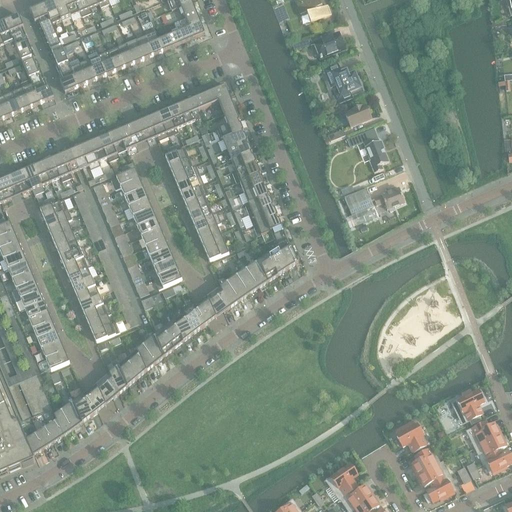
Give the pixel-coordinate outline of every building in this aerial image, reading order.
[(54,3),(53,3),(62,22),(71,18),(63,0),(60,0),(54,3)] [(63,0),(71,18),(73,23),(82,19),(74,0),(63,0)] [(74,0),(82,19),(92,15),(90,10),(85,0),(74,0)] [(85,0),(90,10),(99,6),(96,0),(85,0)] [(96,0),(99,6),(101,10),(110,6),(109,2),(107,0),(96,0)] [(190,0),(172,0),(163,4),(163,5),(168,3),(172,13),(193,4),(192,3),(191,4),(190,1),(191,0),(190,0)] [(322,10),(321,8),(322,8),(319,0),(297,0),(294,1),(300,16),(308,13),(309,14),(307,15),(311,24),(331,16),(328,7),(322,10)] [(44,7),(50,22),(52,26),(53,26),(62,22),(53,3),(44,7)] [(193,4),(172,13),(181,10),(185,19),(189,29),(201,25),(193,4)] [(289,20),(284,5),(274,9),(280,23),(289,20)] [(31,12),(30,12),(35,24),(39,22),(40,26),(50,22),(44,7),(31,13),(31,12)] [(18,18),(6,23),(12,38),(22,34),(20,30),(24,29),(19,17),(18,18)] [(50,22),(40,26),(51,51),(61,47),(53,26),(52,26),(50,22)] [(5,24),(0,25),(0,36),(4,46),(13,43),(14,42),(12,38),(6,23),(5,23),(5,24)] [(189,29),(179,33),(184,45),(205,36),(201,25),(189,29)] [(154,29),(153,29),(164,54),(184,45),(179,33),(169,38),(164,26),(161,28),(166,39),(159,42),(155,32),(154,29)] [(153,29),(144,33),(154,58),(164,54),(153,29)] [(135,37),(145,62),(154,58),(144,33),(143,33),(145,38),(137,42),(135,37)] [(22,34),(12,38),(14,42),(13,43),(22,63),(32,59),(22,34)] [(345,51),(339,35),(315,44),(321,60),(325,59),(326,59),(330,58),(330,56),(345,51)] [(135,37),(125,41),(135,66),(145,62),(135,37)] [(295,53),(313,46),(310,40),(293,47),(295,53)] [(117,47),(116,47),(126,69),(135,66),(125,41),(127,46),(118,50),(117,47)] [(116,47),(107,51),(117,73),(126,69),(116,47)] [(62,49),(52,54),(63,79),(73,74),(71,70),(62,49)] [(108,54),(99,58),(107,77),(117,73),(107,51),(106,51),(108,54)] [(97,54),(88,58),(90,62),(98,81),(107,77),(99,58),(97,54)] [(33,62),(23,66),(30,82),(34,91),(44,86),(33,62)] [(90,62),(80,66),(88,85),(98,81),(90,62)] [(71,70),(73,74),(79,89),(88,85),(80,66),(71,70)] [(364,94),(358,79),(356,80),(355,75),(348,78),(347,73),(342,75),(338,66),(324,72),(331,90),(337,87),(341,95),(334,98),(337,106),(353,100),(352,98),(364,94)] [(64,82),(60,84),(65,95),(79,89),(73,74),(63,79),(64,82)] [(30,82),(21,85),(31,110),(40,106),(34,91),(30,82)] [(22,91),(13,94),(22,114),(31,110),(21,85),(20,86),(22,91)] [(44,86),(34,91),(40,106),(54,100),(49,88),(48,89),(46,85),(44,86)] [(230,99),(226,87),(205,96),(210,107),(219,104),(230,99)] [(13,94),(4,98),(12,118),(22,114),(13,94)] [(210,107),(205,96),(187,103),(192,115),(210,107)] [(0,115),(3,122),(12,118),(4,98),(0,99),(0,115)] [(240,122),(230,99),(219,104),(228,126),(228,127),(240,122)] [(196,123),(192,115),(187,103),(178,107),(186,127),(196,123)] [(186,127),(178,107),(168,111),(178,135),(179,135),(177,131),(186,127)] [(372,121),(366,107),(363,108),(363,107),(351,112),(351,113),(345,115),(351,129),(372,121)] [(178,135),(168,111),(159,115),(169,139),(178,135)] [(169,139),(159,115),(149,120),(157,139),(159,143),(169,139)] [(157,139),(149,120),(139,124),(148,143),(157,139)] [(244,132),(241,125),(240,126),(238,123),(240,123),(240,122),(228,127),(228,126),(215,131),(220,142),(244,132)] [(148,143),(139,124),(134,126),(119,133),(127,152),(142,145),(148,143)] [(208,134),(206,128),(199,131),(202,137),(208,134)] [(375,130),(347,141),(347,142),(348,142),(351,149),(364,144),(366,149),(365,149),(370,162),(370,163),(371,163),(371,164),(373,170),(372,170),(373,171),(374,170),(375,174),(374,174),(374,175),(384,172),(383,171),(382,171),(381,167),(389,164),(384,151),(385,150),(384,149),(383,150),(381,143),(382,143),(381,142),(379,143),(374,132),(374,131),(375,131),(375,130)] [(331,143),(346,137),(343,131),(328,137),(331,143)] [(248,143),(245,136),(244,137),(243,134),(244,133),(244,132),(220,142),(220,143),(223,142),(227,151),(223,153),(224,153),(248,143)] [(127,152),(119,133),(109,137),(119,160),(120,160),(118,156),(127,152)] [(119,160),(109,137),(100,141),(110,164),(119,160)] [(110,164),(100,141),(90,144),(100,168),(101,168),(99,164),(107,160),(109,164),(110,164)] [(252,154),(249,147),(248,147),(247,144),(248,144),(248,143),(224,153),(228,164),(252,154)] [(100,168),(90,144),(81,148),(91,172),(100,168)] [(91,172),(81,148),(74,152),(75,154),(76,154),(83,171),(89,168),(90,172),(91,172)] [(189,160),(185,151),(165,159),(169,169),(189,160)] [(83,171),(76,154),(75,154),(74,152),(71,153),(62,156),(72,180),(73,180),(71,176),(79,172),(83,171)] [(256,164),(253,157),(252,158),(251,155),(252,154),(228,164),(231,163),(235,173),(232,174),(256,164)] [(72,180),(62,156),(53,160),(63,184),(72,180)] [(63,184),(53,160),(43,164),(51,184),(60,180),(62,184),(63,184)] [(193,169),(189,160),(169,169),(173,178),(196,168),(193,169)] [(51,184),(43,164),(34,168),(42,188),(51,184)] [(261,175),(258,168),(256,168),(255,166),(257,165),(256,164),(232,174),(236,185),(261,175)] [(42,188),(34,168),(24,172),(32,192),(42,188)] [(177,188),(200,178),(196,168),(173,178),(177,188)] [(141,182),(136,171),(117,180),(121,190),(141,182)] [(32,192),(24,172),(14,177),(23,196),(32,192)] [(265,185),(262,179),(261,179),(260,176),(261,176),(261,175),(236,185),(236,186),(240,184),(244,194),(265,185)] [(23,196),(14,177),(8,179),(0,182),(0,200),(2,205),(16,199),(23,196)] [(181,197),(205,187),(204,187),(200,178),(177,188),(181,197)] [(145,192),(141,182),(121,190),(125,200),(145,192)] [(269,196),(266,189),(265,190),(264,187),(265,186),(265,185),(244,194),(248,204),(245,206),(269,196)] [(105,190),(103,186),(94,189),(95,194),(105,190)] [(185,207),(209,196),(205,187),(181,197),(185,207)] [(405,205),(399,190),(382,197),(382,198),(374,201),(376,207),(385,204),(388,212),(389,211),(390,214),(395,212),(395,209),(405,205)] [(366,191),(344,199),(351,218),(347,219),(351,229),(377,219),(366,191)] [(149,202),(145,192),(125,200),(130,210),(149,202)] [(109,200),(107,196),(98,200),(100,204),(109,200)] [(209,208),(205,199),(209,197),(209,196),(185,207),(189,216),(209,208)] [(273,207),(270,200),(269,200),(268,197),(269,197),(269,196),(245,206),(249,217),(273,207)] [(44,222),(68,212),(64,202),(40,212),(44,222)] [(153,212),(149,202),(130,210),(134,220),(153,212)] [(278,217),(275,210),(273,211),(272,208),(274,207),(273,207),(249,217),(253,228),(278,217)] [(213,217),(209,208),(189,216),(193,226),(217,215),(213,217)] [(68,223),(64,214),(68,212),(44,222),(48,232),(68,223)] [(158,222),(153,212),(134,220),(138,230),(158,222)] [(197,235),(221,225),(217,215),(193,226),(197,235)] [(117,220),(116,216),(106,220),(108,224),(117,220)] [(271,232),(282,228),(279,221),(278,221),(276,219),(278,218),(278,217),(253,228),(258,239),(271,233),(272,233),(271,232)] [(162,232),(158,222),(138,230),(142,240),(162,232)] [(72,232),(68,223),(48,232),(52,241),(72,232)] [(0,241),(16,235),(11,224),(0,229),(0,241)] [(221,236),(217,227),(221,225),(197,235),(201,245),(221,236)] [(122,230),(120,226),(111,230),(112,234),(122,230)] [(299,266),(292,249),(291,249),(282,228),(271,232),(272,233),(271,233),(278,250),(288,272),(299,266)] [(76,242),(76,241),(72,232),(52,241),(56,250),(76,242)] [(166,242),(162,232),(142,240),(146,250),(166,242)] [(20,245),(16,235),(0,241),(0,252),(0,253),(20,245)] [(225,246),(221,236),(201,245),(205,254),(225,246)] [(80,251),(80,250),(76,242),(56,250),(60,260),(84,249),(80,251)] [(170,252),(166,242),(146,250),(151,260),(170,252)] [(24,255),(20,245),(0,253),(5,263),(24,255)] [(229,255),(225,246),(205,254),(209,264),(229,255)] [(64,269),(88,259),(84,249),(60,260),(64,269)] [(288,272),(278,250),(269,256),(278,278),(288,272)] [(174,262),(170,252),(151,260),(155,270),(174,262)] [(28,265),(24,255),(5,263),(9,273),(28,265)] [(134,260),(133,256),(123,260),(125,264),(134,260)] [(278,278),(269,256),(259,263),(269,285),(278,278)] [(68,279),(92,268),(88,259),(64,269),(68,279)] [(179,272),(174,262),(155,270),(159,280),(179,272)] [(269,285),(259,263),(250,269),(259,291),(269,285)] [(32,275),(28,265),(9,273),(13,283),(32,275)] [(139,270),(137,266),(128,270),(129,274),(139,270)] [(92,280),(90,274),(88,270),(92,269),(92,268),(68,279),(72,288),(92,280)] [(259,291),(250,269),(240,276),(249,298),(259,291)] [(164,290),(183,282),(179,272),(159,280),(154,282),(159,292),(164,290)] [(37,285),(32,275),(13,283),(17,293),(37,285)] [(249,298),(240,276),(231,282),(240,304),(249,298)] [(96,289),(95,288),(92,280),(72,288),(76,297),(96,289)] [(240,304),(231,282),(221,289),(230,311),(240,304)] [(41,295),(37,285),(17,293),(21,303),(41,295)] [(183,292),(180,286),(173,290),(175,295),(183,292)] [(100,298),(99,297),(96,289),(76,297),(80,307),(100,298)] [(230,311),(221,289),(207,298),(217,320),(230,311)] [(45,305),(41,295),(21,303),(26,313),(45,305)] [(161,304),(158,296),(152,299),(153,303),(155,306),(161,304)] [(104,307),(103,306),(100,298),(80,307),(84,316),(107,306),(104,307)] [(217,320),(207,298),(199,304),(194,308),(203,331),(209,326),(217,320)] [(49,315),(45,305),(26,313),(30,323),(49,315)] [(88,326),(111,316),(107,306),(84,316),(88,326)] [(203,331),(194,308),(184,316),(193,338),(203,331)] [(54,325),(49,315),(30,323),(34,333),(54,325)] [(112,326),(111,325),(108,318),(111,316),(88,326),(92,335),(116,325),(116,324),(112,326)] [(193,338),(184,316),(175,323),(184,345),(193,338)] [(184,345),(175,323),(165,330),(175,352),(184,345)] [(58,334),(54,325),(34,333),(38,343),(58,334)] [(96,345),(120,335),(116,325),(92,335),(96,345)] [(175,352),(165,330),(156,337),(165,359),(175,352)] [(62,344),(58,334),(38,343),(43,353),(62,344)] [(165,359),(156,337),(147,345),(156,367),(165,359)] [(118,346),(115,340),(109,343),(111,349),(118,346)] [(66,354),(62,344),(43,353),(47,363),(66,354)] [(107,350),(105,344),(98,347),(100,353),(107,350)] [(156,367),(147,345),(137,352),(147,374),(156,367)] [(147,374),(137,352),(128,360),(138,382),(147,374)] [(71,365),(66,354),(47,363),(51,373),(71,365)] [(138,382),(128,360),(119,367),(128,389),(138,382)] [(128,389),(119,367),(110,375),(119,397),(128,389)] [(70,376),(67,370),(61,372),(64,378),(70,376)] [(61,383),(57,374),(50,377),(54,386),(61,383)] [(119,397),(110,375),(97,386),(106,408),(114,402),(119,397)] [(0,479),(2,479),(11,475),(32,466),(36,464),(33,459),(26,444),(24,439),(15,417),(7,399),(4,391),(1,385),(0,382),(0,479)] [(106,408),(97,386),(84,396),(93,419),(99,414),(106,408)] [(53,395),(54,392),(53,389),(50,388),(47,389),(46,392),(47,395),(50,396),(53,395)] [(478,407),(484,405),(483,402),(484,401),(481,394),(479,395),(478,393),(472,396),(470,392),(462,396),(464,400),(453,406),(462,426),(472,421),(474,425),(482,421),(480,417),(483,416),(478,407)] [(93,419),(84,396),(74,403),(84,426),(90,421),(93,419)] [(84,426),(74,403),(72,405),(65,410),(74,432),(84,426)] [(74,432),(65,410),(55,417),(58,425),(64,439),(65,439),(64,437),(71,434),(72,434),(74,432)] [(502,437),(499,430),(497,431),(495,426),(489,429),(486,424),(483,425),(482,422),(471,427),(473,430),(467,433),(475,450),(502,437)] [(426,447),(422,438),(423,438),(417,427),(416,427),(414,423),(396,433),(398,437),(397,438),(403,449),(408,446),(413,454),(426,447)] [(64,439),(58,425),(48,431),(54,446),(55,445),(54,444),(61,441),(62,441),(64,439)] [(54,446),(48,431),(38,437),(44,452),(45,451),(45,450),(52,447),(54,446)] [(446,438),(444,433),(438,436),(441,441),(446,438)] [(44,452),(38,437),(26,444),(33,459),(36,457),(35,456),(42,453),(44,452)] [(500,451),(506,449),(503,444),(505,443),(502,437),(475,450),(483,465),(502,456),(500,451)] [(440,466),(434,455),(432,457),(429,451),(415,459),(418,464),(413,467),(415,471),(414,472),(417,479),(440,466)] [(501,471),(511,465),(511,457),(510,454),(509,455),(508,453),(502,456),(483,465),(483,466),(485,465),(490,476),(493,475),(494,476),(502,472),(501,471)] [(451,480),(443,464),(440,466),(417,479),(420,485),(422,484),(425,489),(430,486),(433,490),(451,480)] [(358,488),(352,480),(358,477),(350,466),(327,483),(339,501),(358,488)] [(474,481),(480,478),(474,466),(468,469),(474,481)] [(470,482),(464,471),(458,474),(464,486),(470,482)] [(453,494),(456,492),(450,482),(452,481),(451,480),(433,490),(427,493),(428,495),(424,497),(428,505),(432,503),(433,504),(445,498),(446,499),(454,495),(453,494)] [(354,510),(374,497),(370,492),(369,493),(366,488),(361,492),(358,488),(339,501),(340,500),(348,511),(353,511),(355,511),(354,510)] [(374,511),(379,508),(376,504),(377,503),(374,497),(354,510),(355,511),(374,511)] [(299,511),(292,502),(282,509),(284,511),(283,511),(299,511)]
